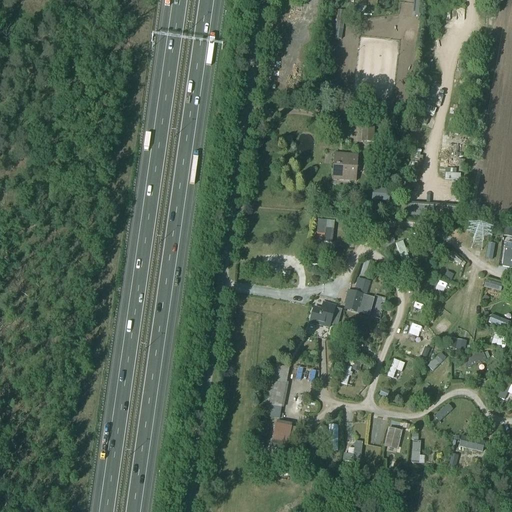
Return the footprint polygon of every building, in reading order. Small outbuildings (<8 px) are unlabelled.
[(342,31),(344,12),(337,11),(335,30),(334,40),(341,41),(342,31)] [(425,105),(421,114),(434,119),(436,114),(431,112),(432,108),(425,105)] [(428,121),(416,116),(414,122),(426,126),(428,121)] [(362,129),(361,142),(372,143),(373,130),(362,129)] [(355,182),(357,157),(334,155),(332,181),(355,182)] [(444,180),(459,181),(460,168),(456,167),(455,175),(444,174),(444,180)] [(371,190),(370,202),(388,204),(390,192),(371,190)] [(332,246),(334,225),(318,223),(317,237),(324,237),(323,245),(332,246)] [(511,227),(504,226),(503,233),(511,234),(511,227)] [(403,243),(396,245),(403,265),(410,263),(403,243)] [(489,245),(486,260),(493,261),(495,246),(489,245)] [(511,250),(505,249),(502,268),(511,269),(511,250)] [(453,254),(449,258),(460,266),(463,262),(453,254)] [(486,282),(484,289),(500,293),(502,287),(486,282)] [(432,289),(429,294),(437,299),(440,295),(432,289)] [(347,291),(343,306),(361,310),(365,296),(347,291)] [(329,329),(335,307),(323,304),(321,313),(313,311),(310,324),(329,329)] [(441,328),(450,318),(441,310),(432,320),(441,328)] [(491,317),(488,324),(509,332),(511,325),(491,317)] [(404,342),(400,349),(416,357),(420,350),(404,342)] [(465,344),(457,342),(456,351),(464,352),(465,344)] [(440,355),(427,368),(432,373),(445,360),(440,355)] [(482,355),(462,363),(465,370),(485,361),(483,356),(482,355)] [(393,361),(387,378),(393,380),(396,372),(399,363),(393,361)] [(274,366),(266,407),(281,410),(289,369),(274,366)] [(345,367),(340,385),(346,387),(351,369),(345,367)] [(504,383),(498,398),(504,401),(507,394),(511,386),(504,383)] [(447,406),(434,418),(439,423),(452,411),(447,406)] [(266,407),(264,417),(279,420),(281,410),(266,407)] [(341,423),(349,423),(348,413),(341,414),(341,423)] [(283,425),(270,425),(269,437),(283,437),(283,425)] [(329,427),(329,445),(338,445),(338,427),(329,427)] [(397,451),(402,432),(388,429),(383,448),(397,451)] [(351,455),(343,454),(342,463),(359,466),(362,444),(354,443),(351,455)] [(413,443),(411,465),(419,465),(419,458),(420,443),(413,443)] [(461,450),(458,468),(465,469),(469,452),(461,450)]
